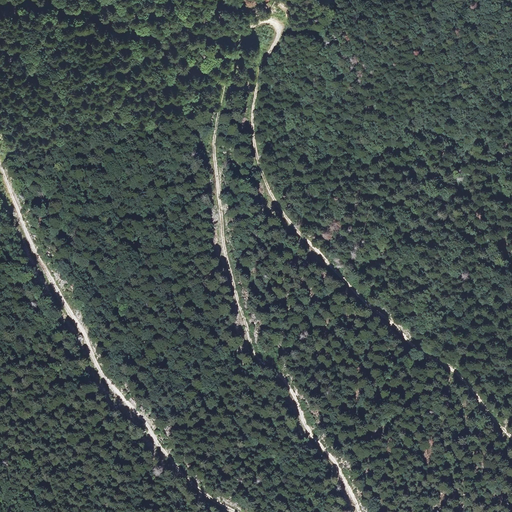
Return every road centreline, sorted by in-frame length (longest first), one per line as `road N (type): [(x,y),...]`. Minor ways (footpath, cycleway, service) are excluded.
road 1 (track): [(360,511),(278,369),(254,351),(224,251),(214,138),(230,59),(260,22),(278,27),(252,110),(270,194),(357,295),(414,348),(461,377),(511,437)]
road 2 (track): [(0,170),(95,362),(177,468),(239,511)]
